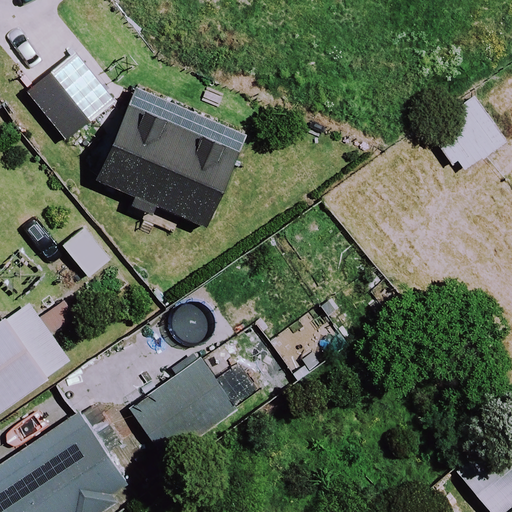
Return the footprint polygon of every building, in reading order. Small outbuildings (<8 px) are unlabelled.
[(89,0),(20,0),(0,17),(0,99),(5,95),(24,117),(120,36),(89,0)] [(248,102),(124,56),(99,125),(223,170),(248,102)] [(504,141),(470,96),(426,130),(460,175),(504,141)] [(107,260),(80,227),(60,244),(87,276),(107,260)] [(0,410),(69,362),(28,303),(0,322),(0,410)] [(279,368),(254,339),(233,357),(258,386),(279,368)] [(147,433),(163,461),(236,410),(200,358),(129,408),(147,433)] [(99,511),(134,488),(111,458),(80,413),(0,469),(0,511),(99,511)] [(499,511),(511,501),(511,448),(501,435),(455,471),(488,511),(499,511)]
